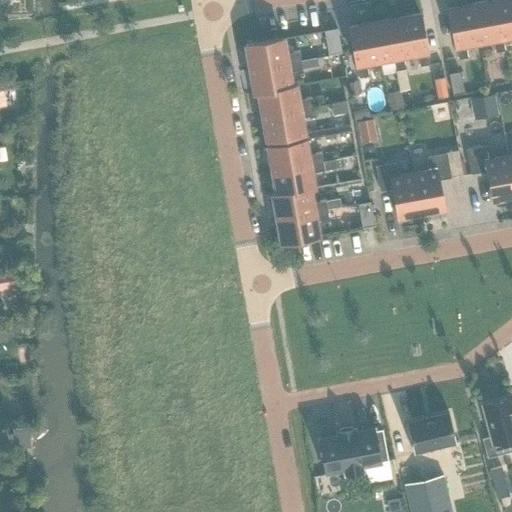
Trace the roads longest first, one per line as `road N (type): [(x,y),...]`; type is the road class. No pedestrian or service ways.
road 1 (residential): [(253,287),(201,13)]
road 2 (residential): [(511,239),(253,287)]
road 3 (residential): [(276,407),(456,373),(511,332)]
road 4 (residential): [(276,407),(253,287)]
